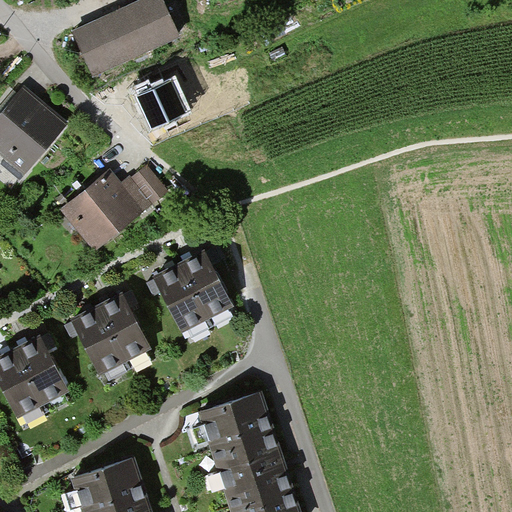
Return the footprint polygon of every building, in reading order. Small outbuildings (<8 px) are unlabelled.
[(96,74),(185,36),(169,0),(147,0),(77,30),(96,74)] [(0,111),(0,153),(24,173),(66,121),(21,86),(0,111)] [(59,208),(87,247),(163,192),(142,163),(115,183),(108,172),(59,208)] [(182,327),(232,301),(204,248),(188,256),(170,265),(154,274),(182,327)] [(99,369),(148,343),(119,288),(104,296),(86,305),(70,314),(99,369)] [(0,375),(18,410),(66,386),(39,332),(23,341),(7,349),(0,352),(0,375)] [(236,511),(304,511),(289,465),(264,391),(203,412),(236,511)] [(86,511),(152,511),(135,458),(75,478),(86,511)]
